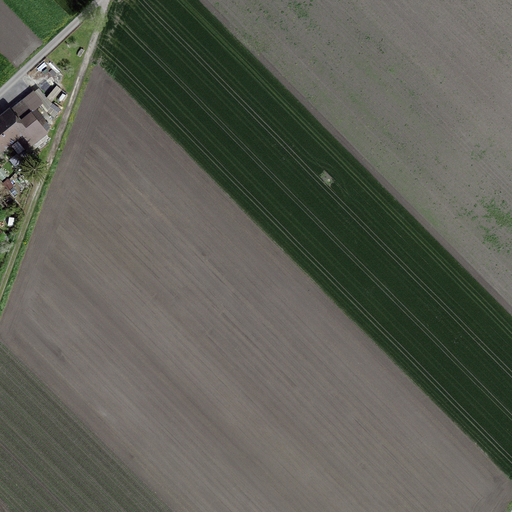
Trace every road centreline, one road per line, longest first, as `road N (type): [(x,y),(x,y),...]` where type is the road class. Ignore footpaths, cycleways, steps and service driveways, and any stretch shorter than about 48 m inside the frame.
road 1 (track): [(0,288),(108,0)]
road 2 (residential): [(0,96),(101,0)]
